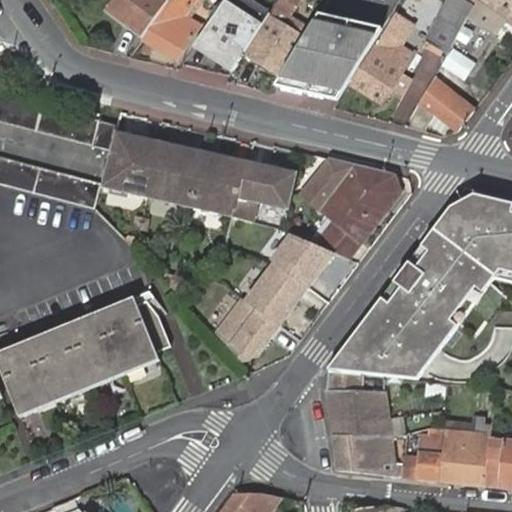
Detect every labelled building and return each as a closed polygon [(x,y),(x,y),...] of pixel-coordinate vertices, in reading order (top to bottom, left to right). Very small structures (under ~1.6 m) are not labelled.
[(165,0),(114,0),(105,13),(143,40),(170,3),(165,0)] [(196,0),(171,0),(170,3),(143,40),(176,64),(201,29),(184,17),(196,0)] [(262,26),(267,17),(240,0),(223,0),(223,1),(262,26)] [(282,0),(276,10),(289,17),(300,0),(282,0)] [(463,0),(462,2),(459,0),(450,0),(428,39),(451,52),(468,21),(477,8),(481,0),(463,0)] [(511,26),(511,3),(506,0),(481,0),(477,8),(468,21),(495,38),(505,22),(511,26)] [(223,1),(194,46),(208,55),(206,59),(231,75),(262,26),(223,1)] [(305,39),(311,30),(289,17),(276,10),(270,18),(305,39)] [(397,12),(350,86),(382,105),(415,54),(404,47),(418,25),(397,12)] [(281,77),(278,86),(339,100),(383,29),(321,14),(311,30),(305,39),(281,77)] [(246,56),(281,77),(305,39),(270,18),(246,56)] [(448,53),(441,67),(461,77),(468,63),(448,53)] [(436,80),(416,107),(458,137),(478,109),(436,80)] [(0,122),(108,152),(114,127),(0,94),(0,122)] [(136,139),(137,134),(118,128),(103,184),(148,196),(160,145),(136,139)] [(161,139),(137,134),(136,139),(160,145),(161,139)] [(160,145),(148,196),(192,208),(203,156),(179,150),(181,145),(161,139),(160,145)] [(203,156),(204,151),(181,145),(179,150),(203,156)] [(233,157),(204,151),(203,156),(192,208),(234,217),(235,212),(236,212),(247,167),(232,163),(233,157)] [(249,161),(233,157),(232,163),(247,167),(249,161)] [(0,186),(93,210),(99,188),(0,160),(0,186)] [(264,165),(249,161),(247,167),(262,171),(264,165)] [(399,194),(395,178),(331,162),(303,198),(337,224),(363,243),(399,194)] [(297,174),(264,165),(262,171),(247,167),(236,212),(235,212),(234,217),(234,218),(250,223),(256,202),(289,211),(297,174)] [(511,272),(511,202),(491,198),(489,207),(477,204),(459,214),(455,219),(448,213),(423,246),(430,251),(418,267),(411,262),(395,282),(402,288),(390,303),(383,298),(329,370),(372,374),(419,380),(460,326),(452,320),(477,287),(484,293),(502,270),(511,272)] [(363,243),(337,224),(318,249),(334,255),(349,262),(363,243)] [(292,237),(272,263),(275,265),(308,290),(334,255),(318,249),(292,237)] [(308,290),(275,265),(247,303),(280,328),(308,290)] [(149,303),(159,317),(167,312),(150,294),(135,300),(138,306),(149,303)] [(0,366),(18,411),(157,354),(171,348),(159,317),(149,303),(138,306),(135,300),(0,354),(0,366)] [(243,301),(216,336),(243,363),(257,358),(280,328),(247,303),(243,301)] [(0,337),(9,334),(5,325),(0,327),(0,337)] [(18,411),(21,419),(161,362),(157,354),(18,411)] [(372,374),(329,370),(329,391),(372,392),(372,374)] [(447,385),(426,384),(425,399),(446,401),(447,385)] [(372,392),(329,391),(334,433),(393,436),(387,392),(372,392)] [(447,431),(443,479),(469,482),(485,483),(489,443),(491,418),(479,418),(478,421),(477,427),(480,434),(447,431)] [(478,421),(444,418),(443,431),(447,431),(480,434),(477,427),(478,421)] [(393,436),(334,433),(338,469),(401,475),(439,479),(443,435),(415,436),(405,436),(404,464),(395,463),(393,436)] [(511,445),(489,443),(485,483),(511,486),(511,445)] [(235,494),(221,511),(268,511),(280,496),(270,495),(235,494)]
